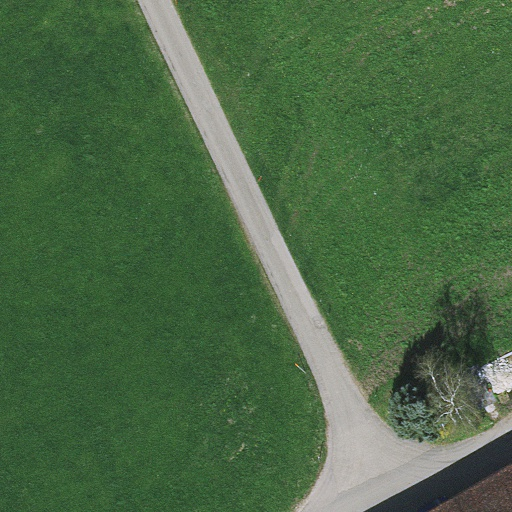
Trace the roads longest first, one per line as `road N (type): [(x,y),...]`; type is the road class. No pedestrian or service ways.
road 1 (track): [(158,0),(388,492)]
road 2 (unclassified): [(388,492),(511,429)]
